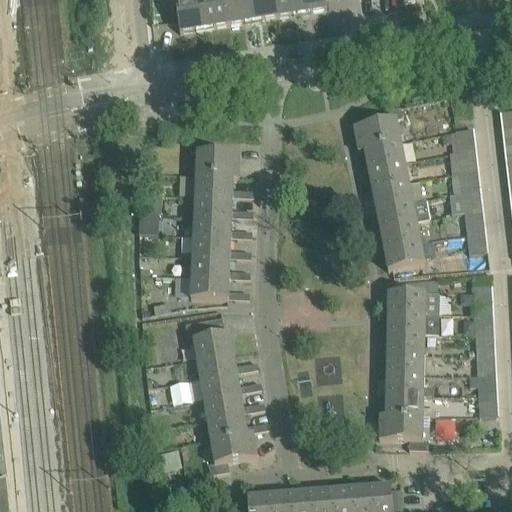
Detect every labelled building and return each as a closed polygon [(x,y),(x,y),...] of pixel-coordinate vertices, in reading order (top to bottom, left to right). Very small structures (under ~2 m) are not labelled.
[(198,0),(176,0),(177,4),(175,4),(180,37),(204,33),(199,0),(198,0)] [(223,0),(199,0),(204,33),(228,29),(223,0)] [(252,26),(248,0),(223,0),(228,29),(252,26)] [(277,22),(273,0),(248,0),(252,26),(277,22)] [(301,18),(298,0),(273,0),(277,22),(301,18)] [(298,0),(301,18),(327,14),(325,2),(324,0),(298,0)] [(383,126),(354,132),(359,156),(364,155),(402,148),(397,125),(403,123),(400,112),(381,116),(383,126)] [(511,130),(502,132),(503,138),(511,137),(511,130)] [(451,140),(441,141),(443,151),(452,150),(451,140)] [(180,180),(180,192),(233,195),(233,183),(239,183),(240,158),(210,156),(210,146),(191,146),(191,157),(202,157),(201,170),(196,170),(196,181),(180,180)] [(478,166),(475,147),(452,150),(453,157),(449,158),(451,169),(478,166)] [(402,148),(364,155),(369,176),(406,168),(402,148)] [(478,166),(451,169),(451,171),(439,173),(440,181),(452,179),(453,187),(480,184),(478,166)] [(369,176),(373,197),(410,190),(406,168),(369,176)] [(453,187),(454,199),(463,198),(463,204),(482,202),(480,184),(453,187)] [(377,217),(424,208),(419,188),(410,190),(373,197),(377,217)] [(180,192),(180,200),(195,201),(195,211),(232,213),(233,195),(180,192)] [(463,204),(465,223),(484,220),(482,202),(463,204)] [(377,217),(381,239),(418,232),(417,227),(430,225),(427,207),(424,208),(377,217)] [(195,211),(194,230),(231,231),(232,213),(195,211)] [(465,223),(468,241),(486,239),(484,220),(465,223)] [(194,230),(193,248),(231,250),(231,231),(194,230)] [(421,250),(421,249),(418,232),(381,239),(385,257),(421,250)] [(468,241),(468,244),(470,259),(488,257),(486,239),(468,241)] [(193,248),(192,267),(230,268),(231,250),(193,248)] [(425,268),(421,250),(385,257),(388,275),(425,268)] [(180,283),(180,285),(229,287),(230,268),(192,267),(192,283),(180,283)] [(180,285),(179,301),(191,302),(191,304),(228,305),(229,287),(180,285)] [(235,297),(234,305),(250,305),(250,298),(235,297)] [(388,297),(388,317),(438,318),(438,298),(392,298),(388,297)] [(493,313),(475,314),(475,324),(494,323),(493,313)] [(388,317),(387,335),(425,336),(425,340),(438,340),(438,318),(388,317)] [(222,323),(186,330),(188,346),(194,345),(194,349),(231,343),(230,338),(225,339),(222,323)] [(387,335),(387,353),(424,354),(425,340),(425,336),(387,335)] [(231,343),(194,349),(194,350),(198,369),(234,363),(231,343)] [(387,353),(387,372),(424,373),(424,354),(387,353)] [(496,356),(476,355),(477,367),(477,374),(496,374),(496,356)] [(234,363),(198,369),(201,389),(238,383),(234,363)] [(257,368),(242,370),(243,378),(258,375),(257,368)] [(387,372),(386,390),(424,391),(424,389),(424,373),(387,372)] [(478,381),(470,381),(471,391),(478,391),(478,392),(497,392),(497,381),(478,381)] [(238,383),(201,389),(204,409),(241,403),(238,383)] [(260,388),(245,391),(247,398),(262,395),(260,388)] [(386,390),(386,408),(423,409),(424,400),(433,400),(433,392),(424,392),(424,391),(386,390)] [(478,392),(479,396),(479,408),(498,407),(497,392),(478,392)] [(241,403),(204,409),(208,429),(245,423),(241,403)] [(264,408),(249,411),(250,418),(265,415),(264,408)] [(380,420),(380,445),(409,446),(409,455),(428,456),(429,431),(423,431),(423,421),(435,421),(435,413),(423,412),(423,409),(386,408),(386,420),(380,420)] [(245,423),(208,429),(212,455),(217,455),(219,468),(215,468),(209,469),(211,480),(230,477),(228,467),(257,462),(253,438),(253,437),(247,438),(245,423)] [(267,428),(252,431),(253,437),(253,438),(269,435),(267,428)] [(9,511),(6,485),(0,486),(0,511),(9,511)] [(392,511),(391,490),(368,492),(370,511),(392,511)] [(370,511),(368,492),(346,493),(347,511),(370,511)] [(347,511),(346,493),(323,495),(324,511),(347,511)] [(324,511),(323,495),(300,497),(301,511),(324,511)] [(301,511),(300,497),(278,499),(278,511),(301,511)] [(278,511),(278,499),(255,501),(255,511),(278,511)] [(248,506),(232,508),(232,511),(255,511),(255,501),(248,501),(248,506)]
